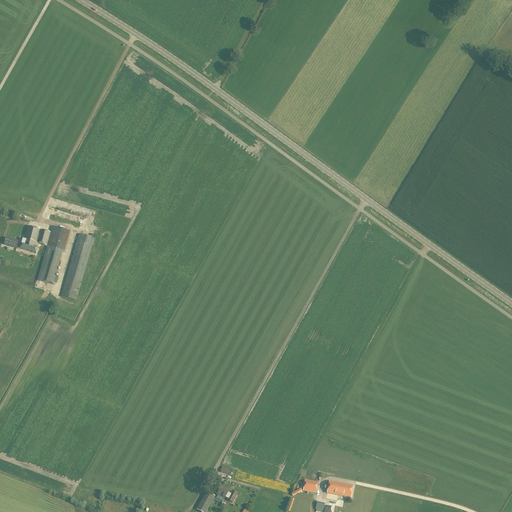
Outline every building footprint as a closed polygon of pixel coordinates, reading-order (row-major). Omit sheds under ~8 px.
[(51,232),(28,226),(25,235),(24,239),(23,239),(22,243),(20,242),(18,248),(36,253),(39,244),(48,246),(38,280),(54,284),(54,282),(57,283),(58,278),(56,277),(63,251),(64,251),(70,231),(52,226),(51,232)] [(76,301),(94,238),(79,234),(61,297),(76,301)] [(16,249),(19,241),(6,238),(4,245),(16,249)] [(316,494),(318,482),(305,480),(303,491),(316,494)] [(350,498),(353,486),(329,481),(327,493),(350,498)] [(221,486),(216,494),(217,495),(218,495),(225,499),(227,500),(227,501),(233,503),(237,495),(232,492),(230,490),(221,486)] [(200,511),(206,511),(215,496),(206,491),(196,510),(200,511)] [(323,511),(325,503),(317,502),(316,510),(316,511),(323,511)]
